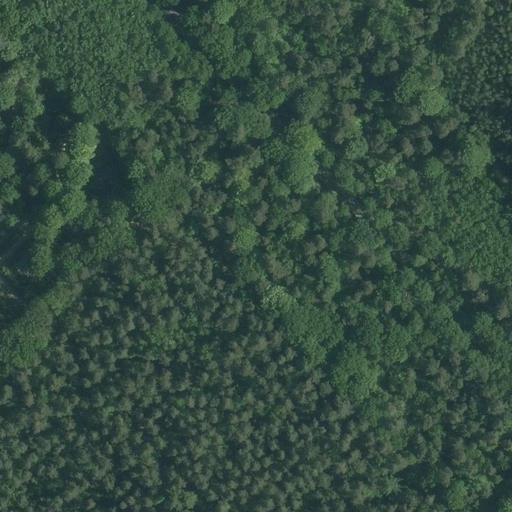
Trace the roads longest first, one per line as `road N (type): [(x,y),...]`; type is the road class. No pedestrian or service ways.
road 1 (tertiary): [(511,365),(161,0)]
road 2 (track): [(52,329),(167,197),(0,22)]
road 3 (track): [(392,429),(167,197)]
